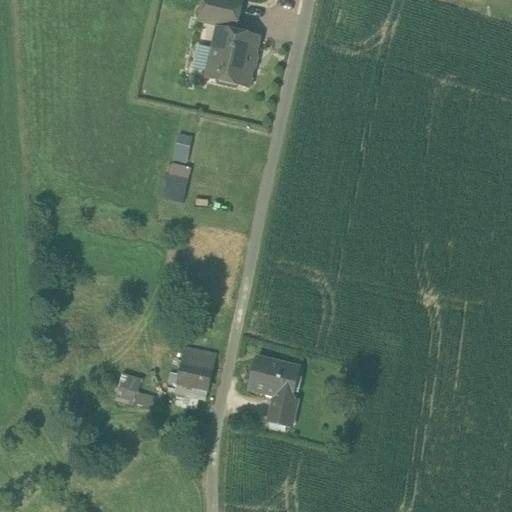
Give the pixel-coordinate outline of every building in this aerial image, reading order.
[(242,2),(233,0),(205,0),(201,21),(236,29),(242,2)] [(258,39),(219,30),(215,50),(210,73),(209,78),(248,87),(258,39)] [(194,69),(210,73),(215,50),(199,46),(194,69)] [(180,136),(175,161),(188,164),(193,138),(180,136)] [(173,165),(171,176),(189,179),(191,168),(173,165)] [(184,204),(189,179),(171,176),(165,175),(161,199),(184,204)] [(217,356),(184,349),(177,384),(209,391),(217,356)] [(300,369),(257,359),(250,390),(275,396),(269,423),(271,424),(270,428),(281,431),(282,426),(291,428),(298,400),(293,399),(300,369)] [(135,405),(138,394),(142,380),(123,374),(115,401),(135,406),(135,405)] [(138,394),(135,405),(153,408),(155,397),(138,394)] [(199,400),(177,396),(175,408),(197,412),(199,400)]
